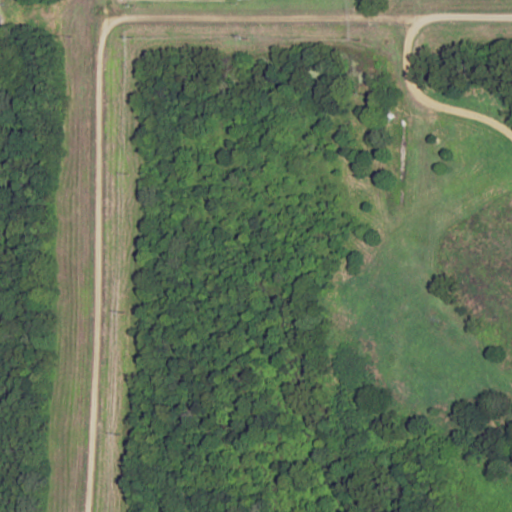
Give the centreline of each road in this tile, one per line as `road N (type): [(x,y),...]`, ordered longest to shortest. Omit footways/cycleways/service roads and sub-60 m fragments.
road 1 (residential): [(83,511),(100,58),(112,27),(511,18)]
road 2 (residential): [(410,18),(411,93),(511,130)]
